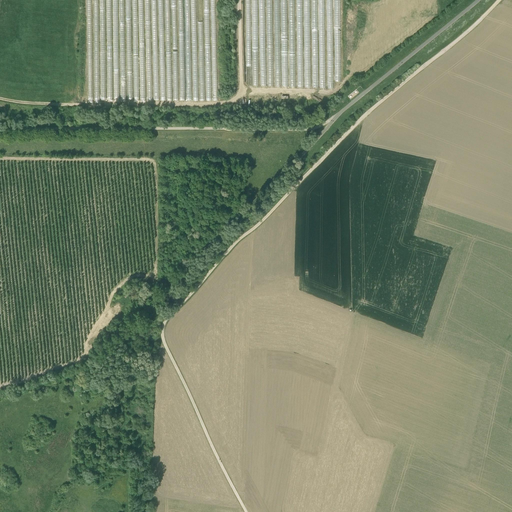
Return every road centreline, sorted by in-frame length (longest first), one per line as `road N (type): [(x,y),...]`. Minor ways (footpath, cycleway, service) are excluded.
road 1 (unclassified): [(246,511),(166,347),(163,325),(236,238),(292,188),(303,151),(338,111)]
road 2 (track): [(0,387),(81,358),(111,292),(157,269),(153,162),(0,158)]
road 3 (track): [(328,90),(245,91),(196,104),(0,97)]
road 4 (track): [(498,0),(292,188)]
